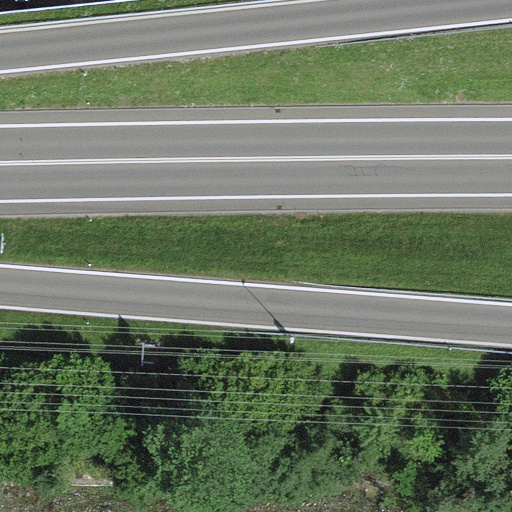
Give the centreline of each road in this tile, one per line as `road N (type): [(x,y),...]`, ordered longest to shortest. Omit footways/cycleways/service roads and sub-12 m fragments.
road 1 (trunk): [(0,279),(511,322)]
road 2 (trunk): [(511,155),(0,162)]
road 3 (trunk): [(480,0),(0,49)]
